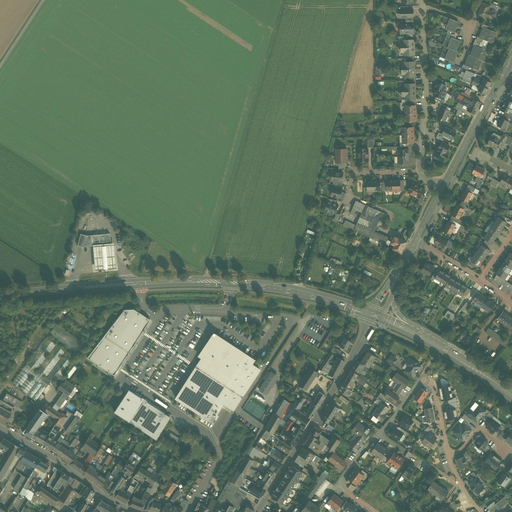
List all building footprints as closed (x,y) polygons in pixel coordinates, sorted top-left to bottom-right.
[(491,6),(483,3),(479,15),(493,20),(496,13),(489,11),(491,6)] [(405,18),(413,18),(413,9),(408,9),(399,10),(399,13),(399,14),(399,18),(405,18)] [(447,33),(451,34),(452,32),(454,33),(454,32),(456,28),(458,22),(445,17),(442,24),(447,26),(446,29),(448,30),(447,33)] [(406,34),(414,34),(414,24),(413,24),(406,24),(400,24),(401,34),(406,34)] [(487,29),(483,27),(483,28),(481,33),(479,37),(479,38),(483,39),(482,42),(487,44),(488,42),(492,43),(493,40),(496,33),(487,29)] [(444,47),(456,52),(458,46),(460,41),(455,39),(451,38),(450,41),(445,39),(443,46),(444,47)] [(401,48),(414,48),(414,40),(413,40),(405,40),(404,40),(404,43),(401,43),(401,48)] [(479,48),(474,46),(472,51),(470,56),(482,61),(483,61),(489,48),(483,46),(482,49),(479,48)] [(456,56),(458,52),(456,52),(444,47),(442,54),(441,57),(450,61),(453,62),(454,62),(456,56)] [(406,56),(413,56),(414,56),(414,48),(401,48),(401,53),(404,53),(404,56),(406,56)] [(479,68),(482,61),(470,56),(469,55),(466,60),(467,61),(465,65),(465,66),(469,67),(473,69),(475,66),(479,68)] [(401,70),(415,70),(414,62),(413,62),(406,62),(404,62),(404,65),(401,65),(401,70)] [(406,78),(414,78),(415,78),(415,70),(401,70),(401,75),(405,75),(405,78),(406,78)] [(473,81),(488,89),(491,83),(484,79),(482,82),(475,78),(475,77),(474,77),(465,73),(463,78),(471,81),(471,80),(473,81)] [(485,95),(488,89),(473,81),(471,80),(471,81),(463,78),(462,80),(465,82),(471,84),(479,88),(478,91),(485,95)] [(441,84),(436,82),(434,88),(436,89),(443,92),(446,86),(441,84)] [(402,92),(415,92),(415,84),(414,84),(406,84),(405,84),(405,87),(402,87),(402,92)] [(443,92),(436,89),(433,95),(437,96),(443,99),(445,100),(447,101),(449,95),(443,92)] [(407,100),(414,100),(415,100),(415,92),(402,92),(402,97),(405,97),(405,100),(407,100)] [(463,101),(478,109),(481,103),(469,97),(469,96),(464,94),(462,93),(461,95),(459,94),(457,98),(463,101)] [(443,99),(437,96),(435,102),(440,104),(443,105),(445,100),(443,99)] [(475,115),(478,109),(463,101),(457,98),(456,98),(455,101),(458,102),(457,105),(462,108),(463,105),(469,108),(467,111),(475,115)] [(405,114),(416,113),(415,105),(415,106),(407,106),(405,106),(405,114)] [(501,110),(511,116),(511,109),(504,105),(501,110)] [(442,108),(438,118),(447,122),(449,117),(447,116),(449,111),(442,108)] [(408,122),(415,121),(416,121),(416,113),(405,114),(405,122),(408,122)] [(504,130),(508,122),(501,118),(497,126),(504,130)] [(403,136),(413,135),(413,128),(413,127),(408,127),(402,128),(403,136)] [(453,140),(456,133),(445,127),(441,134),(441,135),(444,136),(453,140)] [(487,144),(497,148),(501,141),(499,140),(500,137),(493,133),(492,136),(487,144)] [(413,143),(413,135),(403,136),(400,136),(400,147),(402,147),(405,147),(405,143),(413,143)] [(508,137),(504,135),(502,141),(510,145),(508,150),(511,152),(511,151),(511,137),(509,136),(508,137)] [(449,146),(441,142),(439,148),(438,149),(446,153),(449,146)] [(446,153),(438,149),(439,148),(437,147),(437,149),(433,150),(431,154),(434,155),(435,154),(443,159),(446,153)] [(358,149),(358,162),(368,162),(368,149),(364,149),(363,148),(362,148),(361,149),(358,149)] [(474,182),(478,184),(480,179),(481,178),(485,170),(476,165),(472,173),(477,176),(474,182)] [(343,173),(332,172),(332,177),(331,177),(331,179),(332,180),(331,181),(342,182),(342,181),(344,180),(344,178),(343,177),(343,173)] [(510,188),(511,184),(511,180),(504,176),(500,183),(510,188)] [(413,196),(418,186),(412,183),(407,192),(413,196)] [(469,185),(467,189),(473,192),(477,194),(479,191),(469,185)] [(420,199),(425,190),(418,186),(413,196),(420,199)] [(340,198),(342,190),(333,188),(331,196),(340,198)] [(460,204),(468,208),(470,204),(468,203),(473,192),(467,189),(466,190),(465,190),(460,200),(462,201),(460,204)] [(382,213),(356,201),(350,214),(359,218),(356,226),(345,221),(343,226),(385,245),(388,238),(372,231),(374,227),(375,227),(382,213)] [(338,205),(327,202),(324,211),(335,214),(338,205)] [(466,211),(468,208),(460,204),(459,207),(457,206),(451,215),(452,216),(459,219),(464,210),(466,211)] [(459,219),(452,216),(450,220),(456,223),(464,227),(466,223),(459,219)] [(499,217),(498,217),(494,222),(503,228),(506,222),(504,221),(499,217)] [(454,227),(456,225),(455,225),(449,222),(448,221),(443,231),(450,235),(454,227)] [(503,228),(494,222),(491,228),(499,233),(503,228)] [(464,227),(456,223),(455,225),(456,225),(454,227),(464,232),(466,232),(467,229),(464,227)] [(499,233),(491,228),(487,233),(495,239),(499,233)] [(495,239),(487,233),(483,238),(486,240),(491,243),(492,244),(495,239)] [(111,244),(111,243),(110,234),(85,236),(86,235),(81,234),(77,246),(82,247),(93,246),(111,244)] [(400,253),(406,242),(399,238),(398,239),(395,237),(391,243),(395,245),(393,249),(400,253)] [(447,242),(438,237),(437,239),(432,237),(430,242),(434,244),(444,249),(446,245),(447,242)] [(481,244),(487,248),(489,246),(484,243),(480,240),(478,242),(481,244)] [(111,244),(93,246),(93,253),(94,262),(95,270),(116,269),(115,261),(115,252),(114,243),(111,243),(111,244)] [(478,250),(486,256),(490,250),(487,248),(481,244),(478,250)] [(474,255),(482,261),(486,256),(478,250),(474,255)] [(475,264),(479,266),(482,261),(474,255),(472,258),(470,257),(468,259),(470,261),(475,264)] [(511,269),(511,261),(507,258),(503,263),(511,269)] [(430,275),(434,267),(426,262),(422,270),(430,275)] [(511,269),(503,263),(500,269),(508,275),(511,269)] [(508,275),(500,269),(496,274),(497,275),(499,276),(502,278),(504,280),(508,275)] [(440,282),(445,273),(440,270),(436,275),(435,278),(433,281),(439,284),(440,282)] [(451,277),(445,273),(440,282),(446,286),(450,278),(451,277)] [(456,281),(450,278),(446,286),(444,289),(449,292),(456,281)] [(461,284),(456,281),(449,292),(455,296),(456,293),(461,284)] [(467,288),(461,284),(456,293),(462,297),(463,295),(467,288)] [(481,307),(487,299),(478,293),(472,300),(481,307)] [(494,304),(487,299),(481,307),(480,310),(483,312),(485,310),(489,312),(488,313),(489,313),(491,310),(495,305),(494,304)] [(471,306),(466,302),(462,308),(467,312),(471,306)] [(495,305),(491,310),(494,313),(499,307),(495,304),(494,304),(495,305)] [(87,347),(101,329),(72,307),(52,309),(12,361),(22,369),(12,383),(36,401),(55,376),(58,379),(56,382),(60,385),(62,383),(63,384),(66,380),(64,378),(62,376),(77,356),(85,346),(87,347)] [(148,323),(150,320),(133,309),(124,310),(87,358),(97,365),(103,368),(108,372),(113,375),(117,370),(120,366),(148,323)] [(448,320),(452,313),(448,311),(444,317),(448,320)] [(507,326),(511,329),(511,317),(508,315),(508,316),(502,312),(497,319),(507,326)] [(456,316),(452,313),(448,320),(446,323),(449,325),(456,316)] [(122,367),(150,325),(148,323),(120,366),(122,367)] [(488,328),(485,332),(504,345),(507,340),(488,328)] [(255,360),(213,332),(204,346),(197,356),(200,359),(199,360),(174,399),(198,415),(210,423),(211,423),(214,419),(216,415),(223,404),(233,411),(260,369),(252,364),(255,360)] [(346,350),(351,341),(341,337),(335,345),(346,350)] [(364,358),(372,362),(376,357),(368,352),(364,358)] [(333,355),(329,353),(318,370),(322,372),(327,363),(333,355)] [(390,354),(384,366),(390,369),(397,358),(390,354)] [(334,363),(332,366),(340,370),(345,362),(337,357),(335,360),(334,360),(332,362),(334,363)] [(372,362),(364,358),(361,363),(368,368),(372,362)] [(405,371),(413,377),(418,370),(419,370),(420,369),(420,368),(420,367),(417,364),(417,363),(415,361),(414,362),(409,359),(406,362),(407,365),(408,366),(405,371)] [(367,369),(357,362),(355,365),(363,371),(364,369),(366,371),(367,369)] [(332,366),(327,363),(322,372),(335,379),(340,370),(332,366)] [(355,365),(352,370),(360,376),(359,378),(366,383),(368,379),(361,374),(363,371),(355,365)] [(74,366),(66,376),(69,378),(77,368),(74,366)] [(298,385),(305,390),(317,373),(310,368),(298,385)] [(347,377),(354,382),(355,380),(364,386),(366,383),(359,378),(360,376),(352,370),(347,377)] [(397,384),(395,387),(401,391),(403,388),(405,389),(410,382),(397,372),(391,380),(397,384)] [(266,395),(277,378),(270,373),(259,390),(266,395)] [(342,384),(349,389),(354,382),(347,377),(342,384)] [(74,386),(66,380),(63,384),(62,383),(60,385),(58,388),(63,392),(61,396),(65,399),(68,395),(71,397),(75,392),(72,390),(74,386)] [(349,389),(342,384),(338,390),(348,397),(352,391),(349,389)] [(450,385),(439,387),(441,401),(453,399),(450,385)] [(414,399),(420,402),(427,393),(421,389),(419,392),(418,392),(416,394),(417,395),(414,399)] [(128,390),(114,413),(156,439),(170,417),(146,402),(147,401),(144,399),(142,398),(141,398),(128,390)] [(399,398),(389,391),(385,396),(395,403),(399,398)] [(312,403),(318,407),(325,396),(319,392),(313,401),(309,397),(302,393),(300,396),(301,396),(305,399),(312,403)] [(3,399),(14,405),(20,408),(23,403),(6,393),(3,399)] [(12,409),(14,405),(3,399),(1,398),(0,399),(0,404),(1,405),(2,403),(12,409)] [(281,418),(289,403),(282,399),(273,414),(281,418)] [(294,408),(298,411),(302,404),(298,401),(296,400),(292,405),(295,407),(294,408)] [(308,409),(314,413),(318,407),(312,403),(308,409)] [(338,408),(331,403),(327,409),(340,417),(342,414),(339,412),(338,413),(337,411),(338,408)] [(389,408),(382,403),(374,416),(382,422),(385,417),(383,416),(389,408)] [(0,407),(0,419),(6,423),(7,420),(11,423),(13,419),(15,420),(19,413),(20,414),(23,410),(20,408),(14,405),(12,409),(9,413),(0,407)] [(485,411),(479,406),(474,412),(470,410),(467,414),(477,422),(485,411)] [(432,407),(424,409),(426,416),(434,414),(432,407)] [(297,423),(299,425),(305,415),(302,413),(298,411),(294,408),(293,411),(290,412),(291,414),(288,418),(297,423)] [(455,408),(443,411),(445,421),(457,418),(455,408)] [(22,433),(33,438),(38,431),(36,430),(47,414),(39,409),(22,433)] [(305,409),(302,413),(305,415),(311,419),(314,413),(308,409),(307,410),(305,409)] [(340,417),(327,409),(324,414),(331,418),(333,415),(335,417),(335,418),(338,420),(340,417)] [(488,424),(492,419),(494,417),(489,413),(484,420),(488,424)] [(273,414),(265,428),(273,433),(282,419),(281,418),(273,414)] [(331,418),(324,414),(321,419),(334,427),(336,424),(332,422),(332,423),(329,421),(331,418)] [(434,414),(426,416),(427,423),(435,421),(434,414)] [(210,423),(198,415),(197,417),(209,424),(210,423)] [(75,416),(65,431),(69,434),(80,419),(75,416)] [(413,422),(404,416),(399,423),(408,429),(413,422)] [(492,419),(488,424),(486,427),(494,433),(498,427),(500,425),(492,419)] [(465,424),(470,429),(472,426),(465,421),(463,423),(465,424)] [(286,440),(294,446),(303,432),(302,432),(305,428),(299,425),(297,423),(291,433),(284,428),(279,435),(286,440)] [(354,441),(359,445),(364,440),(370,432),(358,423),(352,431),(358,436),(354,441)] [(500,425),(498,427),(502,431),(506,426),(502,423),(500,425)] [(463,441),(472,430),(470,429),(465,424),(462,427),(460,426),(454,433),(463,441)] [(321,431),(314,427),(310,435),(324,444),(326,446),(329,441),(320,434),(321,431)] [(399,440),(403,434),(394,428),(390,434),(390,436),(397,440),(399,440)] [(266,430),(260,437),(266,441),(271,434),(266,430)] [(33,438),(43,444),(48,436),(38,431),(33,438)] [(48,436),(43,444),(51,449),(56,441),(53,439),(54,438),(53,437),(55,434),(51,431),(48,436)] [(87,460),(90,462),(94,456),(100,446),(91,439),(94,435),(91,433),(88,437),(81,447),(91,454),(87,460)] [(170,433),(166,438),(177,446),(181,440),(170,433)] [(430,448),(437,439),(428,433),(422,442),(430,448)] [(324,444),(310,435),(304,444),(311,449),(313,445),(321,450),(324,444)] [(56,441),(51,449),(56,453),(61,445),(64,441),(59,437),(56,441)] [(485,439),(482,437),(477,443),(475,445),(482,451),(483,450),(487,445),(488,444),(485,441),(485,439)] [(0,448),(5,451),(11,442),(3,438),(0,443),(0,448)] [(70,444),(74,446),(78,440),(74,438),(70,444)] [(356,449),(359,445),(354,441),(353,440),(349,445),(356,449)] [(61,445),(56,453),(63,458),(68,450),(65,448),(66,447),(69,447),(69,446),(70,445),(68,443),(64,441),(61,445)] [(15,456),(20,448),(11,442),(5,451),(0,460),(0,480),(1,481),(15,456)] [(277,448),(288,455),(292,449),(282,442),(277,448)] [(263,446),(258,443),(255,448),(256,449),(260,452),(263,446)] [(376,456),(382,446),(377,443),(373,449),(371,453),(376,456)] [(250,459),(256,449),(255,448),(251,446),(245,456),(250,459)] [(383,455),(387,449),(382,446),(376,456),(381,459),(383,455)] [(268,454),(282,464),(286,457),(272,447),(268,454)] [(20,460),(25,451),(20,448),(15,456),(18,457),(5,479),(8,480),(14,470),(20,460)] [(68,450),(63,458),(70,463),(78,450),(75,448),(73,451),(71,450),(71,452),(68,450)] [(319,458),(303,448),(296,459),(304,464),(307,461),(309,464),(311,461),(316,463),(319,458)] [(27,464),(33,455),(25,451),(20,460),(27,464)] [(392,466),(399,456),(394,453),(389,459),(387,463),(392,466)] [(104,463),(107,465),(112,456),(108,454),(104,463)] [(328,460),(341,469),(346,463),(333,454),(333,455),(332,454),(328,460)] [(491,454),(484,463),(489,467),(491,464),(496,458),(491,454)] [(34,468),(40,459),(33,455),(27,464),(34,468)] [(129,476),(139,462),(130,456),(125,465),(122,471),(124,473),(129,476)] [(245,456),(237,470),(245,475),(253,461),(250,459),(245,456)] [(398,468),(404,459),(399,456),(392,466),(396,469),(398,468)] [(464,457),(456,460),(460,469),(468,465),(464,457)] [(84,466),(74,458),(69,465),(83,475),(87,468),(89,465),(90,462),(87,460),(84,466)] [(502,462),(496,458),(491,464),(497,468),(502,462)] [(43,474),(49,464),(40,459),(34,468),(28,478),(23,487),(27,489),(37,472),(42,474),(43,474)] [(265,466),(276,473),(281,466),(269,459),(265,466)] [(122,471),(125,465),(119,461),(115,466),(122,471)] [(410,464),(403,475),(409,479),(416,469),(410,464)] [(93,481),(98,473),(99,471),(89,465),(87,468),(83,475),(93,481)] [(300,475),(302,472),(291,466),(286,474),(286,473),(284,476),(281,482),(291,488),(293,486),(295,488),(297,485),(294,483),(296,481),(297,482),(299,480),(297,479),(298,477),(301,479),(303,476),(300,475)] [(52,489),(62,472),(53,467),(53,468),(52,470),(55,471),(47,485),(52,489)] [(151,488),(157,478),(151,474),(153,470),(149,467),(146,471),(140,467),(136,474),(133,478),(134,479),(138,482),(139,476),(150,483),(148,486),(151,488)] [(260,480),(269,485),(275,476),(266,471),(263,476),(260,475),(260,473),(250,468),(247,473),(250,475),(260,480)] [(360,473),(355,468),(351,473),(360,480),(364,476),(364,475),(360,473)] [(246,475),(245,475),(237,470),(231,482),(240,487),(246,475)] [(104,478),(98,473),(93,481),(92,482),(101,488),(108,479),(111,473),(109,471),(105,477),(104,478)] [(65,484),(69,476),(62,472),(52,489),(57,491),(62,482),(65,484)] [(151,488),(148,492),(148,494),(142,509),(148,510),(153,498),(150,497),(151,495),(152,495),(152,494),(153,495),(155,492),(155,491),(155,492),(154,491),(156,488),(162,479),(163,480),(166,476),(161,472),(157,478),(151,488)] [(317,483),(319,485),(326,475),(323,473),(322,472),(315,482),(317,483)] [(360,480),(351,473),(347,478),(357,485),(360,480)] [(504,487),(510,479),(503,474),(497,481),(504,487)] [(23,487),(28,478),(22,475),(14,490),(19,493),(23,487)] [(468,483),(477,494),(485,487),(476,476),(468,483)] [(114,497),(120,489),(126,480),(121,477),(109,495),(113,498),(114,497)] [(101,488),(107,493),(115,481),(112,479),(111,481),(108,479),(101,488)] [(126,492),(120,489),(114,497),(126,503),(138,482),(134,479),(126,492)] [(161,492),(169,497),(177,485),(168,479),(165,484),(161,492)] [(247,489),(261,497),(266,489),(256,484),(247,480),(245,484),(249,486),(247,489)] [(256,484),(266,489),(269,485),(260,480),(258,484),(257,484),(256,484)] [(246,495),(247,493),(239,488),(240,487),(231,482),(227,482),(217,500),(229,505),(234,508),(233,508),(235,509),(237,510),(246,495)] [(291,488),(281,482),(278,487),(277,487),(275,490),(276,490),(271,498),(281,504),(282,502),(285,504),(287,501),(284,499),(285,497),(287,498),(288,496),(287,495),(288,493),(290,495),(292,492),(290,491),(291,488)] [(437,496),(443,488),(434,482),(428,489),(437,496)] [(317,483),(302,504),(304,505),(319,485),(317,483)] [(36,491),(39,487),(35,484),(30,491),(27,489),(23,487),(19,493),(31,500),(36,491)] [(85,486),(84,485),(79,494),(81,496),(85,498),(89,501),(94,492),(86,486),(85,486)] [(40,486),(39,487),(36,491),(48,500),(56,505),(60,500),(40,486)] [(142,510),(142,509),(148,494),(148,492),(151,488),(148,486),(146,488),(145,491),(141,500),(133,496),(128,505),(142,510)] [(443,488),(437,496),(443,500),(444,498),(448,492),(443,488)] [(48,500),(36,491),(31,500),(35,503),(35,502),(36,502),(37,501),(36,500),(37,499),(40,499),(42,501),(44,503),(44,502),(46,503),(48,500)] [(338,497),(333,494),(326,503),(331,507),(338,497)] [(343,501),(338,497),(331,507),(328,510),(330,511),(334,511),(335,510),(336,511),(338,507),(343,501)] [(490,511),(495,511),(508,502),(504,497),(496,503),(494,501),(487,507),(490,511)] [(82,511),(89,501),(85,498),(81,504),(79,503),(77,505),(76,504),(73,509),(76,511),(82,511)] [(157,499),(153,498),(148,509),(158,511),(161,504),(156,503),(157,499)] [(217,501),(212,498),(206,508),(209,509),(208,510),(211,511),(217,501)] [(304,506),(299,511),(318,511),(321,509),(308,500),(304,506)] [(106,510),(109,506),(101,501),(96,507),(102,511),(103,511),(106,510)] [(207,511),(208,510),(209,509),(206,508),(202,506),(202,504),(198,502),(193,511),(207,511)] [(352,511),(356,507),(349,502),(343,510),(346,511),(352,511)] [(161,511),(168,511),(171,505),(172,504),(168,503),(167,504),(166,504),(164,507),(161,511)]
